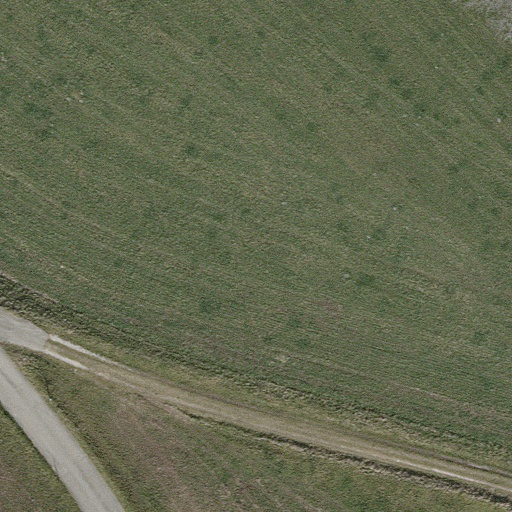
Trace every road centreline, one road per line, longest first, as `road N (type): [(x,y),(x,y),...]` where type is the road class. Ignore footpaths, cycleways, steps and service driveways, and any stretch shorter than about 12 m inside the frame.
road 1 (track): [(511,488),(0,330)]
road 2 (unclassified): [(103,511),(0,370)]
